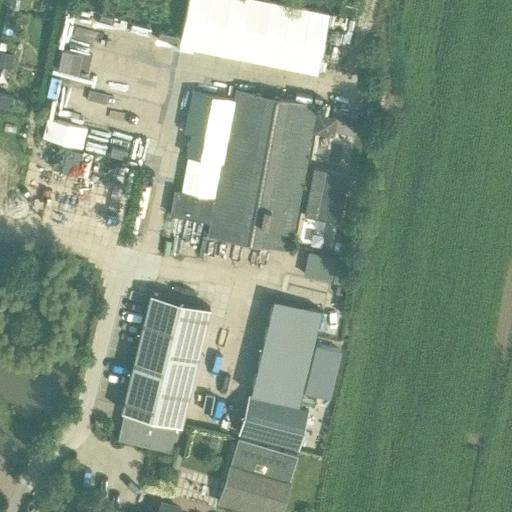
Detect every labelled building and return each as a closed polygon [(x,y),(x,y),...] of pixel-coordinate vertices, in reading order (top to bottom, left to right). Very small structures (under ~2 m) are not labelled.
[(178,44),(316,73),(328,16),(328,13),(329,12),(311,8),(270,0),(187,0),(183,19),(181,30),(178,44)] [(88,71),(93,51),(64,43),(58,64),(88,71)] [(0,65),(11,68),(14,52),(0,49),(0,65)] [(218,180),(208,233),(290,248),(317,103),(235,88),(220,168),(178,159),(176,170),(218,180)] [(0,101),(11,104),(14,93),(0,89),(0,101)] [(50,113),(44,134),(83,145),(89,124),(50,113)] [(313,165),(304,214),(338,220),(348,171),(313,165)] [(169,213),(208,221),(213,195),(174,187),(169,213)] [(345,269),(348,258),(331,254),(322,253),(320,264),(328,265),(345,269)] [(211,302),(214,291),(188,284),(185,295),(211,302)] [(181,423),(209,305),(150,291),(121,409),(125,410),(119,436),(170,449),(176,422),(181,423)] [(250,391),(297,402),(319,308),(320,308),(273,297),(250,391)] [(315,340),(305,388),(330,393),(340,345),(315,340)] [(304,387),(300,401),(313,405),(316,391),(304,387)] [(239,431),(297,447),(307,408),(249,393),(239,431)] [(238,436),(229,465),(289,482),(297,453),(238,436)] [(177,511),(179,506),(160,501),(157,511),(177,511)]
